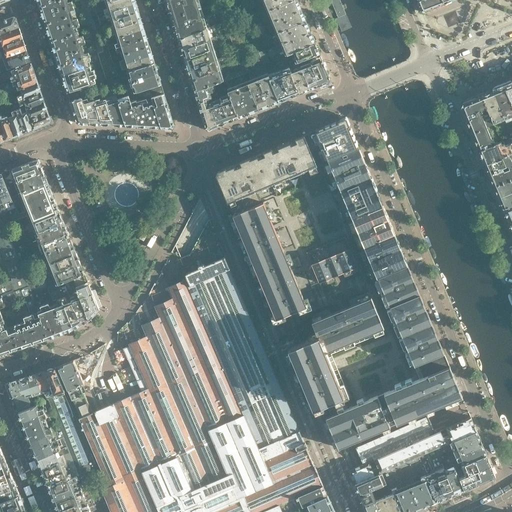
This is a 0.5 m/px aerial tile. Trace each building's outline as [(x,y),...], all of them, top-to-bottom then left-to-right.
[(42,15),(72,6),(71,1),(66,3),(64,0),(60,0),(39,6),(42,15)] [(105,13),(136,3),(134,0),(115,0),(106,3),(108,7),(103,8),(105,13)] [(172,18),(200,7),(197,0),(187,0),(169,8),(172,18)] [(225,8),(223,3),(221,0),(216,0),(220,10),(225,8)] [(234,11),(229,0),(223,3),(225,8),(227,13),(234,11)] [(265,0),(270,9),(292,0),(265,0)] [(301,10),(297,0),(292,0),(270,9),(274,21),(301,10)] [(335,18),(341,31),(352,27),(340,0),(330,0),(337,17),(335,18)] [(444,4),(442,0),(421,0),(417,2),(420,10),(424,11),(444,4)] [(112,20),(138,11),(139,11),(136,3),(105,13),(106,17),(110,15),(112,20)] [(70,16),(75,14),(72,6),(42,15),(45,24),(70,16)] [(175,29),(203,18),(200,7),(172,18),(175,29)] [(229,18),(227,13),(225,8),(220,10),(225,20),(229,18)] [(278,31),(306,20),(301,10),(274,21),(278,31)] [(110,29),(141,20),(138,11),(112,20),(113,24),(109,25),(110,29)] [(238,22),(234,11),(227,13),(229,18),(232,25),(238,22)] [(462,22),(459,13),(446,17),(449,26),(462,22)] [(19,27),(16,18),(14,16),(0,21),(0,33),(0,34),(19,27)] [(48,32),(77,23),(76,19),(71,20),(70,16),(45,24),(48,32)] [(179,39),(206,28),(203,18),(175,29),(179,39)] [(232,25),(229,18),(225,20),(229,30),(234,28),(232,25)] [(143,29),(141,20),(110,29),(111,34),(116,32),(117,37),(143,29)] [(310,32),(306,20),(278,31),(283,43),(310,32)] [(243,33),(238,22),(232,25),(234,28),(237,36),(243,33)] [(75,33),(74,29),(79,27),(77,23),(48,32),(51,41),(75,33)] [(23,39),(22,36),(19,27),(0,34),(0,44),(1,44),(2,46),(23,39)] [(100,44),(99,42),(97,34),(94,27),(89,29),(90,30),(81,36),(76,37),(75,33),(51,41),(56,58),(80,50),(79,46),(84,44),(94,44),(95,46),(100,44)] [(182,50),(209,38),(206,28),(179,39),(182,50)] [(237,36),(234,28),(229,30),(233,40),(238,39),(237,36)] [(115,47),(146,37),(143,29),(117,37),(118,41),(114,42),(115,47)] [(315,43),(310,32),(283,43),(288,54),(294,51),(315,43)] [(248,44),(243,33),(237,36),(238,39),(241,46),(248,44)] [(149,46),(146,37),(115,47),(117,51),(121,50),(122,54),(149,46)] [(185,60),(212,49),(209,38),(182,50),(185,60)] [(23,39),(2,46),(0,46),(0,48),(3,57),(1,58),(1,59),(7,57),(26,50),(23,39)] [(242,48),(241,46),(238,39),(233,40),(238,50),(242,48)] [(319,53),(315,43),(294,51),(298,62),(308,58),(319,53)] [(253,56),(248,44),(241,46),(242,48),(247,58),(249,57),(253,56)] [(121,64),(152,54),(149,46),(122,54),(124,58),(119,59),(121,64)] [(247,58),(242,48),(238,50),(242,60),(247,58)] [(188,71),(215,59),(212,49),(185,60),(188,71)] [(30,61),(26,50),(7,57),(10,67),(8,67),(9,69),(30,61)] [(59,66),(88,57),(87,53),(82,55),(80,50),(56,58),(59,66)] [(270,61),(265,50),(259,53),(264,64),(270,61)] [(264,64),(259,53),(253,56),(249,57),(254,69),(264,65),(264,64)] [(331,81),(319,53),(308,58),(311,64),(320,85),(331,81)] [(154,63),(152,54),(121,64),(122,68),(126,67),(128,71),(132,70),(154,63)] [(85,67),(84,63),(89,61),(88,57),(59,66),(62,75),(85,67)] [(258,79),(254,69),(249,57),(247,58),(242,60),(239,61),(242,69),(244,73),(249,71),(252,81),(248,83),(259,109),(269,106),(258,79)] [(191,80),(218,69),(215,59),(188,71),(191,80)] [(34,73),(31,63),(13,70),(15,75),(11,77),(12,82),(34,73)] [(161,83),(154,63),(132,70),(133,75),(124,78),(126,83),(131,81),(132,86),(136,85),(138,90),(149,87),(161,83)] [(320,85),(311,64),(301,68),(310,89),(320,85)] [(65,83),(93,74),(92,70),(87,72),(85,67),(62,75),(65,83)] [(299,93),(291,73),(289,68),(285,70),(284,68),(278,70),(289,97),(299,93)] [(310,89),(301,68),(291,73),(299,93),(310,89)] [(221,81),(218,69),(191,80),(195,91),(215,83),(221,81)] [(245,74),(244,73),(242,69),(238,71),(232,73),(234,78),(245,74)] [(289,97),(278,70),(273,72),(274,74),(269,77),(268,74),(258,79),(269,106),(279,102),(289,97)] [(38,83),(34,73),(12,82),(14,86),(18,84),(20,90),(38,83)] [(234,78),(232,73),(226,75),(224,80),(225,82),(234,78)] [(91,85),(89,80),(95,79),(93,74),(65,83),(67,92),(75,90),(91,85)] [(120,85),(117,75),(115,75),(110,77),(110,79),(113,87),(120,85)] [(41,92),(38,83),(20,90),(21,95),(17,97),(19,101),(41,92)] [(174,125),(164,94),(161,83),(149,87),(150,92),(153,102),(161,128),(172,128),(174,125)] [(214,95),(212,90),(214,89),(213,86),(216,85),(215,83),(195,91),(198,103),(209,98),(212,97),(214,95)] [(259,109),(248,83),(238,87),(249,113),(259,109)] [(511,83),(503,87),(511,108),(511,107),(511,83)] [(249,113),(238,87),(228,91),(229,94),(238,118),(249,113)] [(503,87),(492,92),(503,119),(509,117),(508,115),(511,112),(511,108),(503,87)] [(89,124),(81,99),(79,93),(76,94),(75,90),(67,92),(70,101),(75,115),(77,121),(80,124),(80,123),(89,124)] [(44,102),(41,92),(19,101),(20,106),(24,104),(26,109),(44,102)] [(492,92),(481,96),(492,121),(498,119),(499,121),(503,119),(492,92)] [(138,127),(129,98),(127,93),(116,97),(118,102),(125,126),(138,127)] [(238,118),(229,94),(219,98),(220,99),(228,122),(238,118)] [(150,127),(141,101),(137,103),(135,96),(129,98),(138,127),(150,127)] [(462,103),(460,107),(461,107),(471,133),(484,128),(493,124),(492,121),(481,96),(462,103)] [(101,125),(93,100),(89,102),(87,97),(81,99),(89,124),(101,125)] [(218,126),(211,103),(209,98),(198,103),(206,128),(209,130),(218,126)] [(112,125),(105,102),(101,103),(99,99),(93,100),(101,125),(112,125)] [(161,128),(153,102),(149,103),(148,99),(141,101),(150,127),(161,128)] [(228,122),(220,99),(211,103),(218,126),(228,122)] [(125,126),(118,102),(112,103),(111,100),(105,102),(112,125),(125,126)] [(48,112),(44,102),(26,109),(27,111),(30,119),(48,112)] [(33,128),(30,119),(27,111),(21,113),(20,109),(15,110),(24,132),(33,128)] [(24,132),(15,110),(11,112),(13,116),(8,118),(14,136),(24,132)] [(50,120),(50,119),(48,112),(30,119),(33,128),(49,122),(50,122),(50,121),(50,120)] [(14,136),(8,118),(2,120),(1,116),(0,116),(0,126),(5,139),(14,136)] [(218,171),(216,175),(218,180),(227,201),(219,204),(268,321),(407,263),(394,234),(382,205),(370,176),(358,147),(346,118),(218,171)] [(484,128),(471,133),(479,151),(495,144),(493,139),(489,140),(484,128)] [(479,151),(484,164),(509,154),(511,152),(511,141),(499,146),(498,143),(495,144),(479,151)] [(511,152),(509,154),(484,164),(489,175),(500,170),(499,167),(507,164),(508,167),(511,165),(511,152)] [(36,160),(2,173),(6,185),(11,184),(17,181),(43,171),(39,161),(38,159),(36,160)] [(500,170),(489,175),(493,186),(511,178),(511,165),(508,167),(509,171),(502,174),(500,170)] [(11,184),(6,185),(8,190),(19,186),(22,191),(47,181),(43,171),(17,181),(11,184)] [(2,173),(0,173),(0,193),(7,210),(10,219),(11,219),(10,216),(15,214),(14,212),(17,211),(15,206),(11,195),(8,190),(6,185),(2,173)] [(511,178),(493,186),(498,197),(509,192),(511,191),(511,178)] [(47,181),(22,191),(26,201),(51,191),(47,181)] [(51,191),(26,201),(30,212),(55,202),(51,191)] [(166,201),(170,194),(164,191),(160,197),(166,201)] [(511,191),(509,192),(498,197),(503,208),(511,204),(511,191)] [(15,194),(11,195),(15,206),(19,204),(15,194)] [(55,202),(30,212),(34,222),(59,212),(55,202)] [(511,204),(503,208),(511,230),(511,204)] [(59,212),(34,222),(38,232),(64,222),(59,212)] [(0,297),(2,297),(7,294),(17,291),(27,287),(28,286),(27,284),(23,273),(19,263),(16,254),(15,253),(12,246),(11,243),(6,233),(1,223),(0,220),(0,252),(0,253),(2,257),(4,261),(7,268),(10,275),(11,279),(7,280),(0,283),(0,297)] [(5,221),(1,223),(6,233),(13,230),(9,220),(5,221)] [(38,232),(34,234),(38,244),(42,242),(68,232),(64,222),(38,232)] [(13,230),(6,233),(11,243),(17,240),(13,230)] [(68,232),(42,242),(46,253),(72,243),(68,232)] [(17,240),(11,243),(12,246),(15,253),(21,251),(17,240)] [(72,243),(46,253),(50,263),(76,253),(72,243)] [(21,251),(15,253),(16,254),(19,263),(25,261),(21,251)] [(76,253),(50,263),(54,273),(80,263),(76,253)] [(74,360),(58,366),(58,367),(81,418),(80,418),(101,471),(96,473),(112,511),(290,511),(296,509),(302,507),(307,505),(327,496),(224,257),(204,266),(203,264),(198,266),(198,268),(187,273),(187,274),(186,275),(186,276),(188,278),(167,287),(172,298),(154,306),(159,317),(141,325),(146,336),(128,344),(129,346),(124,349),(142,391),(92,412),(81,385),(84,384),(74,361),(74,360)] [(25,261),(19,263),(23,273),(29,271),(25,261)] [(80,263),(54,273),(59,283),(64,281),(84,273),(80,263)] [(269,323),(323,454),(338,447),(352,442),(360,438),(425,412),(438,406),(462,396),(450,367),(443,352),(431,324),(419,295),(407,265),(269,323)] [(29,271),(23,273),(27,284),(33,281),(29,271)] [(84,273),(64,281),(67,286),(72,301),(81,324),(84,322),(88,320),(89,319),(99,310),(84,273)] [(28,286),(27,287),(30,294),(37,291),(33,281),(27,284),(28,286)] [(59,283),(56,284),(58,290),(67,286),(64,281),(59,283)] [(56,284),(47,288),(49,293),(58,290),(56,284)] [(67,286),(58,290),(61,298),(73,329),(81,324),(72,301),(67,286)] [(0,297),(0,308),(12,303),(17,302),(21,300),(24,305),(28,315),(38,341),(41,341),(47,339),(48,338),(30,294),(27,287),(17,291),(7,294),(2,297),(0,297)] [(47,288),(39,291),(42,299),(50,296),(49,293),(47,288)] [(37,291),(30,294),(48,338),(65,332),(55,307),(51,309),(48,303),(44,305),(42,299),(39,291),(37,291)] [(59,306),(55,307),(65,332),(73,329),(61,298),(57,300),(59,306)] [(25,322),(20,325),(28,345),(36,342),(38,341),(28,315),(23,317),(25,322)] [(3,318),(0,319),(0,330),(5,329),(9,327),(8,323),(6,324),(3,324),(5,323),(3,318)] [(16,330),(11,333),(13,338),(18,348),(28,345),(20,325),(19,323),(18,323),(17,322),(13,323),(14,325),(16,330)] [(5,329),(0,330),(0,342),(13,338),(11,333),(16,330),(14,325),(10,326),(9,327),(5,329)] [(13,338),(0,342),(0,354),(18,348),(13,338)] [(59,449),(37,458),(41,468),(45,477),(48,486),(75,476),(90,471),(97,468),(65,392),(55,368),(54,368),(52,369),(45,371),(52,389),(55,396),(48,399),(52,409),(56,418),(60,427),(64,437),(67,446),(59,449)] [(38,373),(35,374),(43,393),(52,389),(45,371),(38,373)] [(35,374),(26,377),(32,394),(34,397),(43,393),(35,374)] [(26,377),(16,381),(21,393),(26,391),(28,396),(30,395),(32,394),(26,377)] [(8,383),(6,383),(7,385),(11,396),(21,393),(16,381),(16,380),(8,383)] [(18,394),(11,396),(18,412),(24,410),(18,394)] [(18,412),(18,413),(22,422),(44,412),(42,408),(38,410),(36,405),(34,406),(18,412)] [(44,412),(22,422),(26,431),(44,424),(42,419),(46,417),(44,412)] [(362,443),(356,446),(363,464),(373,460),(378,472),(417,456),(426,452),(435,448),(444,445),(438,431),(434,432),(428,416),(427,416),(362,443)] [(447,427),(438,431),(444,445),(449,442),(476,431),(470,417),(460,421),(460,422),(447,427)] [(26,431),(29,440),(52,431),(50,426),(45,428),(44,424),(26,431)] [(23,454),(31,450),(21,429),(13,433),(23,454)] [(52,431),(29,440),(33,449),(51,442),(49,437),(54,435),(52,431)] [(476,431),(449,442),(451,446),(456,444),(457,448),(480,439),(476,431)] [(459,452),(454,454),(456,457),(483,446),(480,439),(457,448),(459,452)] [(51,442),(33,449),(37,458),(59,449),(58,445),(53,446),(51,442)] [(483,446),(456,457),(457,461),(462,459),(463,463),(486,453),(483,446)] [(435,449),(426,453),(432,466),(435,474),(445,497),(454,493),(445,470),(438,454),(435,449)] [(447,450),(438,454),(445,470),(454,493),(464,489),(459,478),(454,467),(451,459),(448,452),(447,450)] [(463,463),(454,467),(459,478),(468,474),(490,465),(488,458),(486,453),(463,463)] [(378,472),(354,482),(354,484),(359,494),(360,497),(362,503),(364,505),(366,511),(409,511),(436,501),(423,470),(417,456),(378,472)] [(363,464),(349,470),(354,482),(378,472),(373,460),(363,464)] [(0,474),(10,470),(7,463),(0,465),(0,474)] [(490,465),(468,474),(473,485),(487,479),(494,476),(494,474),(490,465)] [(432,466),(423,470),(436,501),(445,497),(435,474),(432,466)] [(0,483),(13,478),(10,470),(0,474),(0,483)] [(468,474),(459,478),(464,489),(473,485),(468,474)] [(75,476),(48,486),(52,494),(74,485),(73,481),(77,479),(75,476)] [(0,493),(16,486),(13,478),(0,483),(0,493)] [(52,494),(55,502),(81,491),(80,487),(76,489),(74,485),(52,494)] [(0,502),(20,495),(16,486),(0,493),(0,502)] [(81,491),(55,502),(58,510),(81,501),(92,496),(89,488),(81,491)] [(6,511),(24,505),(20,495),(0,502),(0,511),(6,511)] [(327,496),(307,505),(310,511),(316,511),(332,505),(328,496),(327,496)] [(81,501),(58,510),(59,511),(75,511),(88,507),(86,503),(82,505),(81,501)]
